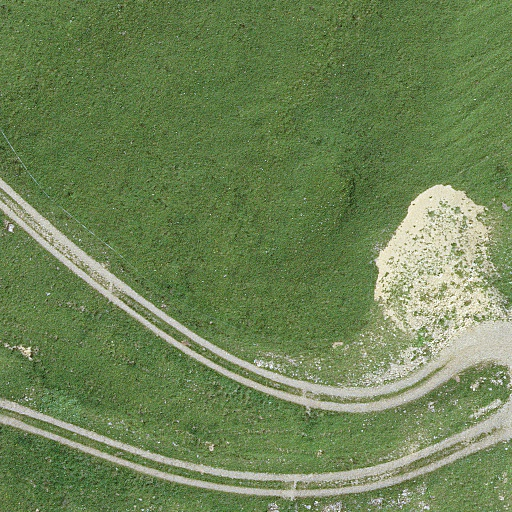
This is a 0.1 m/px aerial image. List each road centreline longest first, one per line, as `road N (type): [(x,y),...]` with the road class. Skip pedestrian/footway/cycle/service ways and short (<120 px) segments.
road 1 (track): [(0,189),(160,315),(258,370),(321,393),(369,397),(416,387),(486,348),(511,346)]
road 2 (track): [(511,418),(473,444),(396,473),(305,480),(209,472),(124,452),(0,407)]
